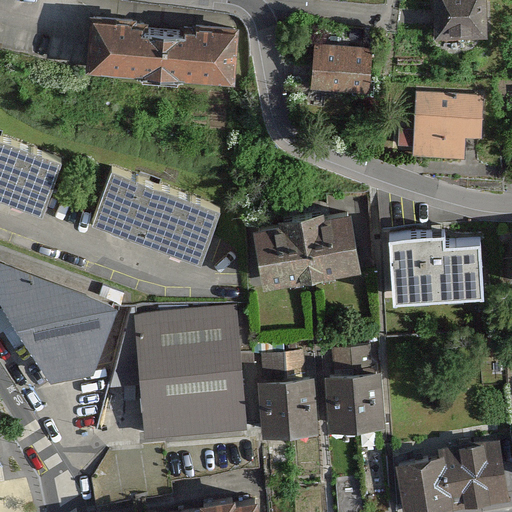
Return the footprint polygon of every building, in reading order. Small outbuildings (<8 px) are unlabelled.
[(491,0),(436,0),(436,44),(492,44),(491,0)] [(99,24),(94,76),(237,90),(242,38),(99,24)] [(316,47),(314,93),(372,95),(374,49),(316,47)] [(416,94),(415,160),(470,161),(470,139),(488,139),(489,96),(416,94)] [(0,137),(0,201),(48,218),(68,161),(0,137)] [(226,210),(116,169),(95,224),(206,265),(226,210)] [(259,230),(267,273),(364,255),(356,212),(259,230)] [(449,240),(396,243),(399,309),(488,305),(485,251),(450,253),(449,240)] [(120,313),(0,267),(0,299),(53,388),(100,378),(120,313)] [(247,313),(135,318),(140,439),(252,434),(247,313)] [(374,348),(330,352),(337,436),(382,432),(374,348)] [(261,355),(267,442),(316,439),(310,351),(261,355)] [(394,455),(402,511),(448,511),(506,503),(496,439),(394,455)] [(151,511),(261,511),(259,495),(151,511)]
